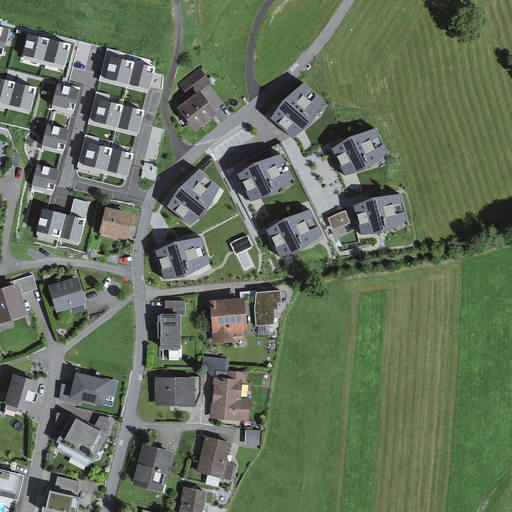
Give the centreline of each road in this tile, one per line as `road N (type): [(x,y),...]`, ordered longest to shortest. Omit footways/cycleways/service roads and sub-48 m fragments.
road 1 (unclassified): [(350,0),(301,64),(151,200)]
road 2 (unclassified): [(139,295),(140,354),(111,511)]
road 3 (residential): [(91,75),(67,175),(151,200)]
road 4 (residential): [(49,352),(53,383),(26,511)]
road 5 (residential): [(139,295),(279,280)]
